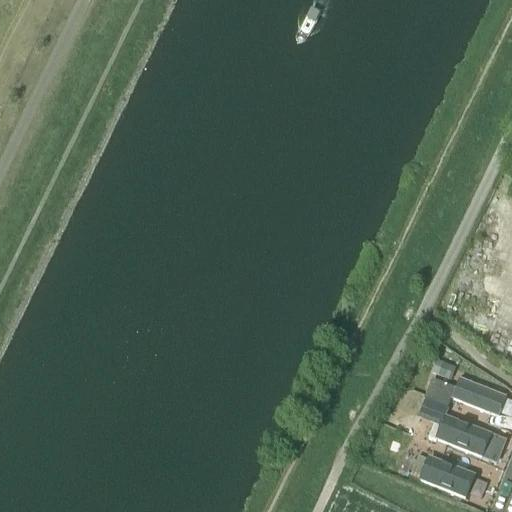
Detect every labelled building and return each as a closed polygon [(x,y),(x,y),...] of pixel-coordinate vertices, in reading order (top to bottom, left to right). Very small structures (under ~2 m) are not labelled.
[(432,373),(451,380),(456,368),(437,360),(432,373)] [(460,380),(452,402),(500,420),(508,399),(460,380)] [(444,410),(452,389),(432,381),(423,401),(444,410)] [(487,438),(440,420),(431,443),(479,462),(487,438)] [(472,479),(423,460),(415,482),(463,500),(472,479)]
